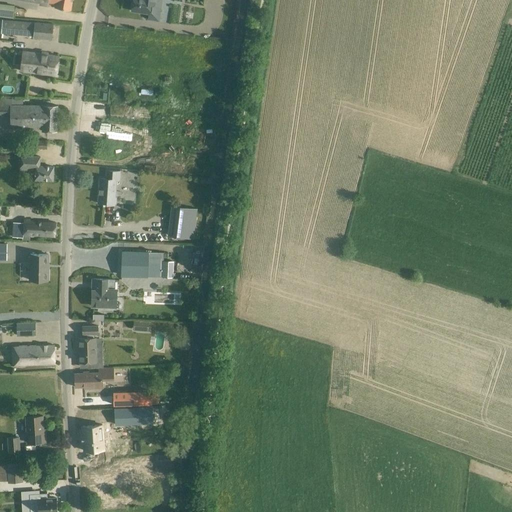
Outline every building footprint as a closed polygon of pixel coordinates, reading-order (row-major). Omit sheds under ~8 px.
[(71,9),(72,0),(31,0),(40,2),(39,4),(71,9)] [(132,0),(131,11),(149,13),(150,4),(154,5),(155,0),(132,0)] [(0,3),(0,16),(13,18),(15,5),(0,3)] [(34,22),(9,20),(3,19),(2,33),(33,36),(33,38),(52,40),(53,23),(34,21),(34,22)] [(56,75),(59,56),(22,51),(20,71),(56,75)] [(57,131),(58,106),(43,105),(23,105),(23,98),(0,98),(0,114),(10,114),(10,128),(42,128),(42,130),(57,131)] [(46,149),(47,140),(33,140),(32,149),(46,149)] [(19,155),(19,168),(20,168),(35,169),(35,179),(52,180),(53,166),(40,166),(40,156),(19,155)] [(115,197),(116,180),(116,179),(119,180),(120,171),(107,170),(106,178),(100,178),(99,189),(99,194),(98,203),(103,204),(103,205),(105,205),(105,204),(114,204),(115,197)] [(193,239),(197,208),(173,206),(169,236),(193,239)] [(55,222),(30,221),(24,221),(24,223),(13,222),(12,237),(23,237),(23,240),(30,240),(30,235),(55,236),(55,222)] [(162,277),(162,261),(162,252),(148,252),(148,251),(121,251),(121,276),(148,277),(162,277)] [(47,280),(48,254),(30,254),(29,280),(47,280)] [(162,261),(162,277),(173,278),(173,261),(162,261)] [(115,307),(115,289),(114,289),(114,280),(107,280),(107,279),(93,279),(92,306),(115,307)] [(133,319),(133,330),(148,331),(149,320),(133,319)] [(35,322),(16,323),(17,336),(35,335),(35,322)] [(98,334),(98,326),(82,326),(82,334),(86,334),(86,338),(77,338),(77,348),(79,348),(80,362),(96,362),(95,337),(94,337),(94,334),(98,334)] [(13,346),(11,346),(12,365),(55,364),(54,345),(13,346)] [(98,368),(98,372),(89,373),(74,373),(75,387),(84,387),(84,388),(102,388),(102,380),(114,379),(113,367),(98,368)] [(150,390),(113,391),(113,406),(151,405),(150,390)] [(115,409),(116,425),(153,422),(152,406),(115,409)] [(43,415),(25,417),(27,443),(46,442),(45,429),(43,429),(43,415)] [(86,451),(105,450),(104,425),(84,426),(85,435),(83,435),(84,443),(85,443),(86,451)] [(19,436),(7,437),(8,453),(20,452),(19,436)] [(23,481),(22,463),(8,464),(8,465),(0,465),(0,480),(9,480),(9,482),(23,481)] [(57,498),(48,499),(47,493),(30,494),(31,511),(57,511),(58,511),(57,498)]
